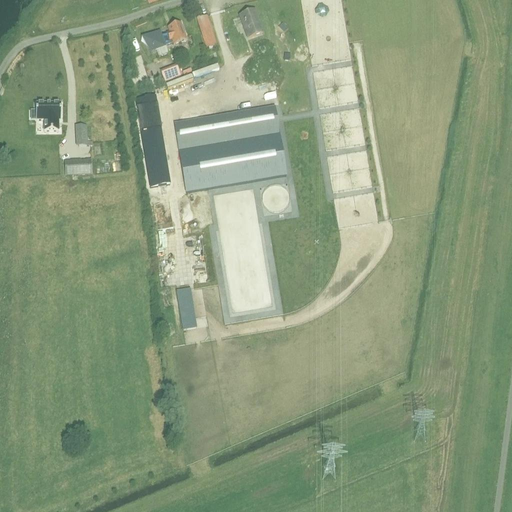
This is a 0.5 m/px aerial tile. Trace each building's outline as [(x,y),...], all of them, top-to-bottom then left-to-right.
[(254,11),(240,17),(248,39),(263,33),(254,11)] [(206,16),(196,19),(205,50),(215,47),(206,16)] [(180,24),(167,28),(169,33),(161,36),(161,34),(144,40),(151,50),(152,49),(154,51),(165,47),(165,46),(173,43),(174,44),(186,40),(180,24)] [(141,97),(154,96),(148,47),(136,48),(141,97)] [(35,84),(56,82),(53,55),(32,57),(35,84)] [(192,73),(189,67),(181,69),(184,76),(192,73)] [(179,78),(175,68),(160,74),(163,84),(179,78)] [(170,185),(155,97),(134,101),(149,189),(170,185)] [(58,121),(60,121),(60,104),(35,104),(35,112),(31,112),(31,121),(35,121),(43,121),(43,132),(58,132),(58,121)] [(173,125),(185,194),(286,177),(274,108),(173,125)] [(15,132),(14,112),(5,113),(6,132),(15,132)] [(86,126),(77,127),(78,147),(92,146),(92,142),(86,142),(86,126)] [(90,162),(64,163),(65,176),(91,175),(90,162)] [(222,193),(198,200),(201,212),(225,206),(222,193)] [(190,289),(175,292),(181,330),(195,327),(190,289)]
